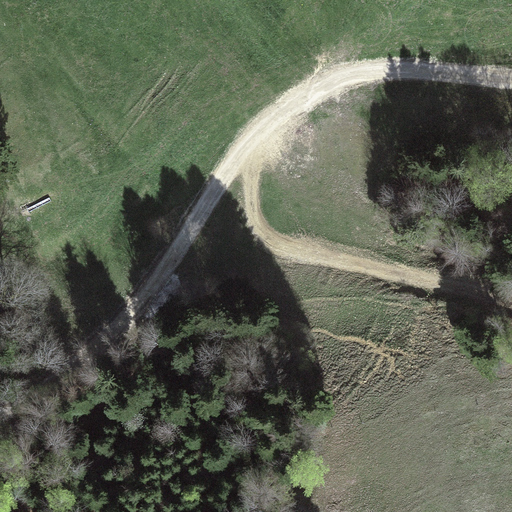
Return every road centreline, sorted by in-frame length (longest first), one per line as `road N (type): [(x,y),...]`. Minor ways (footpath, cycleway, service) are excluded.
road 1 (track): [(511,79),(391,70),(320,85),(289,106),(249,143),(149,292),(0,449)]
road 2 (track): [(249,143),(250,218),(269,244),(511,298)]
